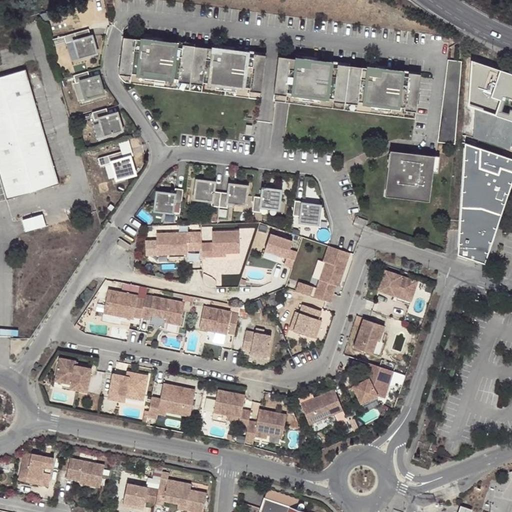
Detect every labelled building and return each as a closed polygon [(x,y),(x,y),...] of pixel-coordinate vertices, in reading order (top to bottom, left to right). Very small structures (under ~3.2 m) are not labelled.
[(76,41),(81,59),(99,54),(94,36),(92,37),(90,29),(76,33),(78,41),(76,41)] [(125,41),(121,70),(133,71),(133,74),(180,80),(181,77),(204,80),(204,83),(251,88),(251,86),(263,87),(266,59),(248,57),(248,54),(229,52),(229,54),(177,48),(177,45),(158,43),(158,46),(125,41)] [(279,60),(275,89),(287,90),(287,93),(334,99),(335,96),(358,99),(358,101),(405,107),(405,105),(417,106),(420,78),(401,75),(402,73),(383,71),(383,73),(331,67),(331,64),(312,62),(312,64),(279,60)] [(446,60),(438,142),(455,144),(455,140),(460,61),(446,60)] [(470,136),(511,148),(511,144),(511,72),(472,61),(460,102),(478,108),(470,136)] [(0,174),(7,199),(58,184),(26,71),(0,78),(0,174)] [(89,72),(75,76),(77,84),(83,82),(88,99),(106,94),(101,76),(91,79),(89,72)] [(108,109),(94,113),(96,120),(102,119),(107,136),(125,131),(120,113),(110,116),(108,109)] [(465,145),(459,255),(485,263),(500,215),(495,212),(498,203),(503,205),(511,179),(511,160),(480,151),(465,145)] [(114,163),(119,180),(137,174),(132,157),(126,159),(124,152),(110,156),(112,163),(114,163)] [(417,196),(430,198),(435,158),(394,153),(389,193),(402,194),(402,190),(418,192),(417,196)] [(221,207),(222,193),(215,192),(216,182),(198,180),(196,198),(213,201),(213,207),(221,207)] [(230,194),(222,193),(221,207),(229,208),(229,202),(247,205),(249,186),(231,184),(230,194)] [(263,198),(255,197),(254,212),(261,212),(262,207),(280,209),(282,190),(264,188),(263,198)] [(183,205),(184,190),(176,189),(176,195),(158,193),(156,212),(174,214),(175,204),(183,205)] [(303,203),(296,202),(294,216),(301,217),(300,223),(318,225),(321,206),(303,204),(303,203)] [(498,203),(495,212),(500,215),(503,205),(498,203)] [(26,230),(46,225),(43,213),(23,218),(26,230)] [(368,221),(356,217),(354,223),(366,227),(368,221)] [(202,243),(202,250),(202,257),(213,257),(212,254),(226,253),(240,253),(239,231),(212,232),(212,243),(202,243)] [(202,250),(202,243),(201,232),(157,233),(157,255),(187,254),(187,250),(187,242),(192,242),(193,250),(202,250)] [(290,250),(293,242),(271,234),(265,250),(287,258),(284,265),(293,268),(298,253),(290,250)] [(116,244),(127,251),(130,246),(120,238),(116,244)] [(323,261),(326,262),(321,280),(338,285),(340,286),(350,252),(329,245),(323,261)] [(395,300),(396,296),(411,301),(418,281),(386,270),(378,294),(395,300)] [(316,287),(313,296),(332,302),(338,285),(321,280),(318,288),(316,287)] [(313,286),(299,281),(296,290),(310,295),(313,286)] [(135,319),(135,317),(142,319),(146,299),(139,298),(139,296),(110,291),(106,314),(135,319)] [(182,325),(186,303),(146,296),(146,299),(142,319),(151,320),(152,317),(167,320),(167,323),(182,325)] [(411,301),(396,296),(395,300),(410,305),(411,301)] [(305,305),(302,313),(296,331),(314,337),(320,319),(323,310),(305,305)] [(237,324),(240,313),(205,307),(201,329),(228,334),(228,332),(234,333),(237,324)] [(291,330),(296,331),(302,313),(297,312),(291,330)] [(323,321),(320,319),(314,337),(317,339),(323,321)] [(388,327),(364,319),(355,348),(373,354),(378,340),(383,342),(388,327)] [(271,335),(264,334),(256,333),(247,331),(243,349),(252,351),(251,354),(260,355),(268,357),(271,335)] [(378,340),(373,354),(380,357),(385,343),(383,342),(378,340)] [(59,368),(70,382),(73,382),(72,386),(88,389),(92,370),(76,367),(77,362),(61,359),(59,368)] [(369,361),(366,370),(390,383),(394,370),(369,361)] [(57,379),(70,382),(59,368),(57,379)] [(385,398),(390,383),(366,370),(369,379),(353,385),(361,403),(378,396),(385,398)] [(126,396),(127,392),(145,396),(150,376),(131,372),(130,377),(127,376),(115,374),(109,397),(125,401),(126,396)] [(165,384),(162,395),(175,386),(165,384)] [(167,415),(168,411),(168,408),(192,412),(196,391),(175,386),(162,395),(161,399),(153,398),(150,412),(149,416),(158,418),(159,414),(167,415)] [(242,417),(241,421),(240,426),(249,428),(250,421),(252,410),(244,408),(247,395),(220,390),(216,412),(230,415),(242,417)] [(334,390),(301,404),(309,425),(343,411),(334,390)] [(192,412),(168,408),(168,411),(191,416),(192,412)] [(246,442),(254,444),(256,435),(257,431),(269,434),(284,437),(288,415),(261,409),(259,422),(250,421),(249,428),(246,442)] [(39,484),(47,486),(53,458),(31,453),(26,476),(40,479),(40,482),(39,484)] [(105,466),(70,459),(66,478),(80,481),(85,482),(84,485),(100,488),(105,466)] [(187,504),(186,509),(197,511),(202,511),(207,494),(190,490),(191,485),(168,480),(170,474),(161,472),(158,490),(155,503),(163,505),(165,499),(178,502),(187,504)] [(123,501),(143,506),(144,501),(155,503),(158,490),(127,483),(123,501)] [(308,511),(265,498),(259,511),(308,511)]
